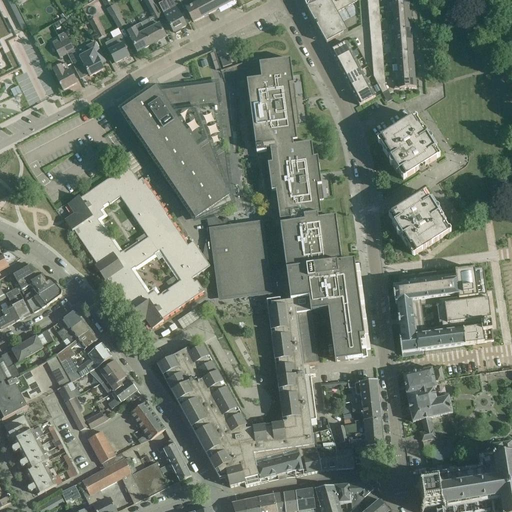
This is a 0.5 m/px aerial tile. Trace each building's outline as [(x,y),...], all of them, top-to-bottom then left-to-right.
[(141,24),(152,45),(166,38),(161,29),(159,25),(156,21),(161,18),(151,0),(142,0),(152,18),(141,24)] [(180,30),(186,27),(179,14),(186,11),(179,0),(164,0),(170,11),(164,14),(167,21),(169,24),(174,33),(175,33),(176,34),(180,32),(180,30)] [(179,0),(186,11),(186,10),(193,23),(236,1),(235,0),(205,0),(197,4),(194,0),(179,0)] [(303,0),(307,9),(326,0),(303,0)] [(359,1),(358,0),(326,0),(307,8),(308,10),(307,10),(315,23),(316,22),(318,26),(317,27),(323,37),(327,44),(331,42),(348,33),(337,13),(359,1)] [(387,8),(409,6),(408,0),(392,0),(393,3),(387,3),(387,8)] [(120,13),(115,5),(107,10),(118,29),(125,25),(118,13),(120,13)] [(410,18),(409,6),(387,8),(388,13),(393,13),(394,19),(410,18)] [(0,79),(21,70),(8,43),(17,38),(7,19),(4,20),(0,11),(0,79)] [(105,36),(96,18),(89,22),(98,40),(105,36)] [(411,29),(410,18),(394,19),(394,26),(389,26),(389,31),(411,29)] [(152,45),(141,24),(127,31),(132,40),(131,40),(133,44),(137,52),(152,45)] [(117,29),(110,32),(113,38),(120,35),(117,29)] [(412,41),(411,29),(389,31),(390,43),(412,41)] [(105,44),(110,55),(111,55),(115,64),(129,57),(125,49),(128,48),(122,35),(105,44)] [(58,39),(67,56),(67,55),(75,71),(82,67),(67,39),(66,39),(65,36),(58,39)] [(67,56),(58,39),(52,42),(54,45),(53,46),(60,59),(67,56)] [(391,55),(412,53),(412,41),(390,43),(391,55)] [(104,58),(95,42),(86,46),(89,52),(79,57),(90,77),(104,70),(99,61),(104,58)] [(330,52),(335,61),(351,53),(346,43),(330,52)] [(356,62),(351,53),(335,61),(340,70),(356,62)] [(413,64),(412,53),(391,55),(391,60),(397,59),(397,66),(413,64)] [(232,65),(229,56),(220,59),(223,68),(232,65)] [(261,79),(247,81),(256,147),(257,153),(266,152),(266,151),(270,150),(272,163),(269,164),(272,192),(276,191),(280,221),(289,220),(290,224),(280,225),(286,268),(287,268),(287,271),(342,263),(336,218),(318,220),(318,216),(321,215),(319,201),(323,200),(318,157),(314,158),(312,143),(293,146),(293,142),(297,141),(295,127),(299,126),(299,125),(297,109),(292,110),(291,100),(296,100),(293,76),(293,75),(290,60),(259,64),(261,79)] [(345,79),(361,71),(356,62),(340,70),(345,79)] [(70,72),(66,63),(53,70),(57,78),(63,91),(77,84),(71,72),(70,72)] [(397,66),(392,66),(393,78),(414,76),(413,64),(397,66)] [(361,71),(345,79),(350,88),(365,80),(361,71)] [(414,76),(393,78),(394,89),(416,88),(416,81),(415,82),(414,76)] [(385,87),(385,78),(374,79),(382,94),(388,91),(385,87)] [(354,97),(370,89),(365,80),(350,88),(354,97)] [(156,88),(122,112),(160,169),(195,220),(206,217),(213,216),(233,211),(216,84),(185,88),(184,88),(186,103),(168,105),(156,88)] [(375,98),(370,89),(354,97),(359,106),(375,98)] [(429,169),(428,167),(427,166),(440,157),(435,150),(437,149),(428,135),(427,136),(415,117),(378,141),(377,142),(379,144),(380,145),(389,159),(388,160),(389,162),(389,164),(390,166),(392,166),(397,174),(398,173),(403,181),(418,171),(421,175),(429,169)] [(122,158),(134,175),(142,169),(131,152),(122,158)] [(135,177),(128,167),(80,199),(79,197),(68,205),(74,215),(65,221),(72,231),(72,232),(74,231),(97,265),(95,267),(105,282),(107,280),(130,314),(128,315),(129,316),(136,326),(146,320),(152,329),(163,322),(162,320),(204,292),(197,281),(194,283),(192,279),(210,267),(206,261),(203,256),(193,242),(188,246),(167,215),(151,191),(150,191),(143,180),(142,179),(138,182),(137,181),(135,177)] [(410,203),(409,201),(408,199),(399,204),(402,208),(388,217),(393,224),(392,225),(400,239),(402,238),(414,257),(451,233),(451,231),(450,229),(448,229),(439,214),(440,213),(439,211),(439,210),(438,208),(436,207),(432,200),(430,201),(426,193),(410,203)] [(204,256),(203,256),(206,261),(216,262),(220,292),(258,286),(260,295),(274,293),(271,272),(267,273),(260,225),(230,229),(213,216),(206,217),(209,231),(213,255),(204,256)] [(286,270),(271,272),(274,293),(275,292),(280,292),(290,300),(299,299),(309,365),(318,364),(311,313),(328,311),(335,361),(335,363),(367,358),(367,352),(366,351),(358,290),(354,262),(342,263),(287,271),(287,268),(286,268),(286,270)] [(17,289),(20,287),(42,275),(30,267),(30,266),(29,266),(29,267),(23,270),(13,275),(17,282),(13,284),(16,289),(17,289)] [(484,343),(493,342),(494,341),(493,333),(496,332),(498,330),(493,291),(487,292),(484,269),(473,270),(457,272),(457,271),(456,272),(456,271),(401,278),(399,281),(400,288),(395,289),(393,290),(395,305),(397,304),(397,306),(401,339),(400,339),(402,357),(422,355),(423,354),(423,352),(462,347),(484,344),(484,343)] [(33,290),(47,282),(42,275),(20,287),(22,291),(31,286),(33,290)] [(47,282),(33,290),(38,296),(55,286),(53,283),(52,284),(49,280),(47,282)] [(55,286),(38,296),(28,302),(29,305),(34,314),(47,308),(62,296),(62,293),(56,285),(55,286)] [(7,298),(12,307),(20,322),(31,316),(23,301),(17,304),(11,292),(6,295),(7,298)] [(28,302),(35,298),(33,296),(31,292),(25,296),(26,297),(25,298),(28,302)] [(169,359),(157,366),(177,403),(207,457),(211,466),(219,480),(220,480),(225,479),(226,482),(228,482),(230,488),(235,487),(245,485),(246,488),(261,484),(260,481),(264,480),(264,481),(298,472),(299,474),(303,473),(303,476),(321,473),(317,450),(315,450),(312,434),(311,420),(316,420),(311,379),(315,378),(315,374),(310,375),(309,365),(299,299),(290,300),(291,301),(280,302),(280,299),(267,301),(283,424),(253,428),(253,429),(246,431),(245,427),(247,426),(203,346),(190,353),(188,349),(183,352),(182,352),(176,355),(169,359)] [(1,313),(9,327),(20,322),(12,307),(1,313)] [(182,329),(200,319),(195,310),(177,320),(182,329)] [(60,338),(83,321),(76,311),(62,321),(67,327),(57,334),(60,338)] [(0,331),(9,327),(1,313),(0,313),(0,331)] [(83,321),(60,338),(61,338),(60,338),(67,348),(91,330),(83,321)] [(98,341),(91,330),(67,348),(70,352),(80,346),(84,351),(98,341)] [(54,343),(47,331),(42,334),(48,346),(54,343)] [(36,337),(24,344),(31,356),(43,349),(36,337)] [(31,356),(24,344),(12,351),(19,363),(31,356)] [(91,360),(84,366),(90,373),(94,371),(112,358),(102,345),(88,356),(91,360)] [(2,358),(2,359),(8,370),(9,370),(9,369),(14,366),(13,366),(7,354),(1,357),(2,358)] [(60,362),(57,357),(47,363),(49,368),(60,362)] [(102,376),(106,381),(120,370),(114,362),(112,358),(94,371),(90,373),(91,374),(92,375),(94,377),(96,377),(98,377),(101,377),(102,376)] [(8,370),(2,359),(0,359),(0,369),(7,384),(15,380),(9,370),(8,370)] [(68,360),(61,364),(63,368),(66,373),(67,375),(69,378),(71,384),(82,378),(77,371),(71,359),(68,360)] [(63,368),(61,364),(60,362),(49,368),(52,373),(63,368)] [(9,369),(9,370),(15,380),(19,378),(21,377),(14,366),(9,369)] [(66,373),(63,368),(52,373),(55,379),(66,373)] [(408,375),(402,376),(406,394),(434,388),(436,388),(436,385),(435,383),(444,381),(441,368),(412,374),(408,375)] [(22,383),(19,378),(15,380),(7,384),(0,369),(0,414),(1,414),(3,419),(1,421),(2,422),(27,408),(21,395),(27,392),(25,389),(22,383)] [(120,370),(106,381),(102,384),(101,385),(109,396),(113,394),(129,382),(120,370)] [(30,372),(21,377),(19,378),(22,383),(33,377),(30,372)] [(67,375),(66,373),(55,379),(58,384),(69,378),(67,375)] [(33,377),(22,383),(25,389),(36,383),(33,377)] [(61,389),(67,386),(71,384),(69,378),(58,384),(61,389)] [(362,406),(380,404),(377,382),(378,382),(361,384),(356,384),(356,381),(348,382),(348,383),(348,389),(354,388),(355,388),(355,391),(356,395),(358,396),(361,396),(362,405),(362,406)] [(141,397),(129,382),(113,394),(117,399),(108,406),(112,411),(125,401),(129,405),(141,397)] [(36,383),(25,389),(27,392),(28,394),(39,388),(36,383)] [(65,404),(73,400),(76,398),(73,391),(71,393),(67,386),(61,389),(58,391),(60,393),(61,396),(65,404)] [(39,388),(28,394),(31,399),(42,394),(39,388)] [(406,394),(406,395),(407,401),(412,423),(421,421),(424,432),(420,433),(422,442),(432,440),(436,439),(434,430),(431,431),(428,419),(453,414),(449,397),(448,395),(442,396),(442,399),(436,400),(435,395),(434,388),(406,394)] [(87,428),(73,400),(65,404),(72,415),(73,418),(80,432),(87,428)] [(166,430),(146,403),(130,414),(146,435),(138,441),(141,445),(150,442),(166,430)] [(381,420),(380,404),(362,406),(362,405),(352,406),(353,414),(359,413),(360,418),(363,417),(364,422),(381,420)] [(108,413),(103,416),(105,422),(111,418),(108,413)] [(102,415),(101,414),(86,422),(90,430),(105,422),(103,416),(102,415)] [(351,415),(343,417),(344,419),(346,428),(349,442),(349,448),(351,448),(351,451),(383,450),(381,420),(364,422),(355,423),(355,422),(352,423),(351,415)] [(349,442),(346,428),(344,419),(337,420),(339,428),(336,428),(340,444),(349,442)] [(25,426),(21,428),(18,430),(17,430),(15,432),(11,433),(8,435),(6,436),(10,444),(14,442),(17,447),(13,449),(12,451),(13,453),(16,454),(19,452),(22,457),(41,447),(33,431),(32,432),(29,434),(26,429),(25,426)] [(330,431),(312,434),(315,450),(317,450),(321,473),(338,471),(336,449),(335,449),(330,431)] [(107,442),(102,433),(88,441),(102,465),(102,466),(116,459),(107,442)] [(163,451),(170,465),(175,463),(176,463),(178,467),(184,464),(175,445),(171,440),(157,449),(156,450),(158,454),(163,451)] [(420,511),(424,511),(425,511),(435,509),(435,511),(511,511),(511,445),(511,441),(493,445),(494,455),(493,455),(494,458),(483,460),(481,458),(480,459),(482,461),(483,462),(478,463),(479,470),(480,470),(480,471),(475,472),(474,469),(473,469),(474,472),(473,472),(473,471),(465,472),(465,473),(464,473),(464,471),(462,471),(463,473),(454,475),(453,473),(452,473),(452,475),(443,476),(442,474),(441,474),(441,476),(431,478),(429,477),(429,478),(431,479),(432,489),(422,491),(418,488),(416,490),(420,493),(422,510),(420,511)] [(49,462),(41,447),(22,457),(25,462),(21,464),(20,466),(21,468),(24,468),(27,466),(30,471),(25,473),(28,478),(47,468),(45,464),(49,462)] [(344,448),(336,449),(338,471),(345,470),(353,470),(351,451),(351,448),(349,448),(344,448)] [(93,508),(105,501),(99,491),(116,483),(115,482),(121,479),(134,505),(144,500),(131,475),(132,475),(128,466),(124,460),(118,463),(79,485),(84,494),(91,509),(93,508)] [(175,463),(170,465),(180,483),(191,477),(184,464),(178,467),(176,463),(175,463)] [(131,475),(144,500),(169,488),(163,475),(160,470),(157,464),(137,474),(132,464),(128,466),(132,475),(131,475)] [(57,486),(47,468),(28,478),(32,486),(29,488),(28,490),(29,492),(31,493),(35,491),(38,496),(57,486)] [(366,484),(349,486),(350,498),(351,498),(352,505),(352,507),(352,511),(362,502),(365,499),(365,500),(367,498),(367,497),(372,493),(371,493),(373,491),(371,488),(369,486),(366,484)] [(75,486),(62,493),(65,502),(71,499),(70,497),(78,493),(75,486)] [(348,511),(350,511),(352,511),(352,507),(352,505),(351,498),(350,498),(349,486),(334,487),(334,488),(339,506),(341,506),(341,507),(345,507),(345,505),(348,505),(348,511)] [(319,504),(315,505),(316,510),(317,511),(321,510),(321,511),(341,511),(339,506),(334,488),(315,490),(319,504)] [(321,511),(321,510),(317,511),(316,510),(315,505),(319,504),(315,490),(296,493),(297,511),(321,511)] [(297,511),(296,493),(284,495),(285,511),(297,511)] [(0,509),(11,504),(6,495),(0,497),(0,509)] [(285,511),(284,495),(274,496),(276,511),(285,511)] [(64,503),(60,496),(46,504),(38,508),(39,511),(47,511),(50,511),(64,503)] [(276,511),(274,496),(259,499),(260,511),(276,511)] [(117,511),(110,499),(105,501),(93,508),(95,511),(117,511)] [(260,511),(259,499),(245,502),(246,511),(260,511)] [(387,511),(378,501),(378,502),(370,509),(369,509),(369,510),(366,511),(387,511)] [(246,511),(245,502),(233,504),(234,511),(246,511)]
